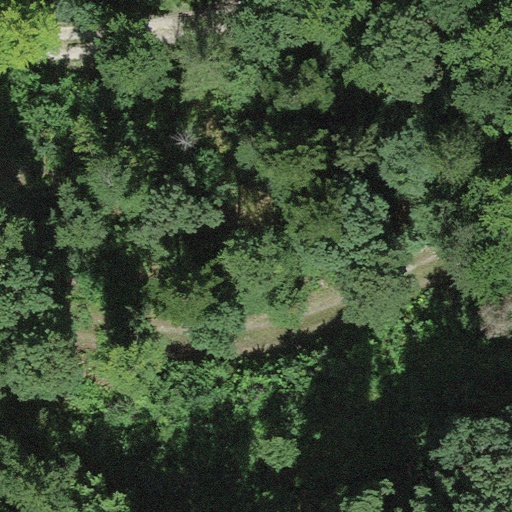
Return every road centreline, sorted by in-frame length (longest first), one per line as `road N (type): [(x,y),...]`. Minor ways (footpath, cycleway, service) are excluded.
road 1 (track): [(511,222),(307,326),(0,338)]
road 2 (track): [(288,0),(132,41),(0,50)]
